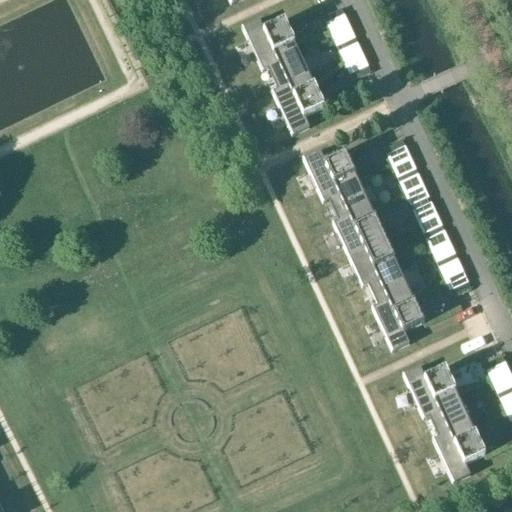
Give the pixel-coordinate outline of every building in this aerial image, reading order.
[(226,0),(231,8),(232,8),(232,7),(247,0),(226,0)] [(324,28),(346,18),(343,11),(321,21),(324,28)] [(241,31),(262,75),(263,75),(263,74),(278,66),(273,55),(294,46),(284,25),(264,34),(259,23),(242,30),(241,31)] [(360,47),(356,39),(334,49),(337,57),(360,47)] [(262,75),(271,95),(272,94),(273,95),(288,88),(293,99),(314,90),(294,46),(273,55),(278,66),(263,74),(263,75),(262,75)] [(373,75),(369,67),(347,77),(350,85),(373,75)] [(273,95),(272,94),(271,95),(292,140),(293,139),(309,131),(304,120),(324,111),(314,90),(293,99),(288,88),(273,95)] [(404,142),(382,152),(385,160),(407,150),(404,142)] [(354,177),(345,156),(325,165),(320,154),(303,162),(302,162),(323,207),(324,207),(323,206),(339,198),(334,187),(354,177)] [(398,188),(420,178),(417,170),(395,180),(398,188)] [(375,221),(374,220),(354,177),(334,187),(339,198),(323,206),(324,207),(323,207),(332,226),(333,226),(333,227),(349,220),(354,231),(375,221)] [(433,206),(430,198),(408,208),(411,216),(433,206)] [(333,227),(333,226),(332,226),(347,259),(384,242),(375,221),(354,231),(349,220),(333,227)] [(446,234),(443,227),(421,237),(424,244),(446,234)] [(379,283),(373,272),(394,262),(384,242),(347,259),(362,292),(363,291),(363,290),(379,283)] [(437,272),(459,262),(456,255),(434,265),(437,272)] [(414,306),(394,262),(373,272),(379,283),(363,290),(363,291),(362,292),(371,311),(372,311),(373,312),(389,305),(394,315),(414,306)] [(450,301),(472,291),(469,283),(447,293),(450,301)] [(373,312),(372,311),(371,311),(392,356),(393,356),(393,355),(410,347),(404,336),(424,327),(414,306),(394,315),(389,305),(373,312)] [(507,366),(504,358),(482,368),(485,376),(507,366)] [(402,378),(423,423),(424,422),(423,421),(439,414),(434,403),(454,393),(445,372),(425,381),(420,370),(403,378),(403,377),(402,378)] [(511,397),(511,388),(495,397),(498,404),(511,397)] [(423,423),(432,442),(433,442),(434,443),(449,436),(454,447),(475,437),(454,393),(434,403),(439,414),(423,421),(424,422),(423,423)] [(434,443),(433,442),(432,442),(453,487),(454,487),(454,486),(470,478),(465,467),(485,458),(475,437),(454,447),(449,436),(434,443)]
